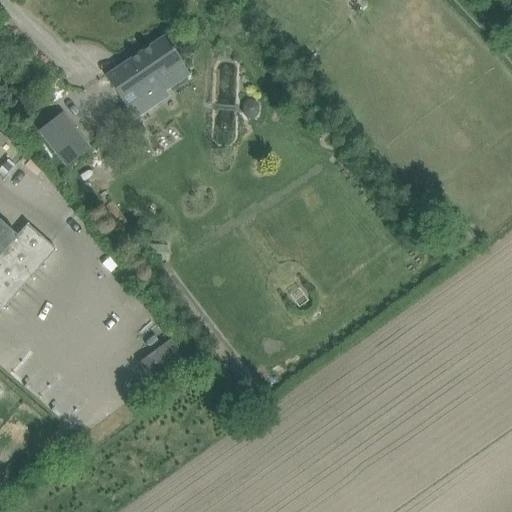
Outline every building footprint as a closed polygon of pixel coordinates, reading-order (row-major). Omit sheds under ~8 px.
[(106,76),(117,93),(125,105),(161,81),(157,76),(182,60),(166,36),(106,76)] [(258,114),(259,105),(256,101),(248,100),(243,104),(242,113),(246,118),(254,119),(258,114)] [(63,114),(40,131),(66,165),(89,147),(63,114)] [(146,140),(134,138),(132,150),(144,153),(146,140)] [(0,305),(4,309),(56,249),(27,223),(17,235),(0,220),(0,305)] [(452,234),(464,249),(477,238),(465,223),(452,234)] [(256,382),(173,275),(176,273),(166,261),(146,276),(156,288),(159,286),(209,351),(213,348),(246,390),(256,382)] [(139,362),(153,381),(186,357),(171,338),(139,362)] [(260,382),(267,389),(278,380),(271,372),(260,382)]
